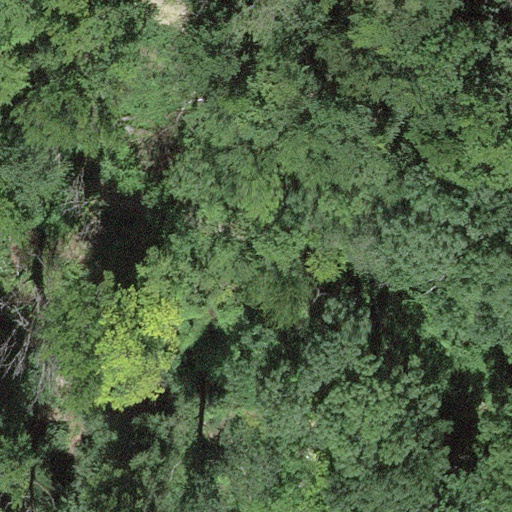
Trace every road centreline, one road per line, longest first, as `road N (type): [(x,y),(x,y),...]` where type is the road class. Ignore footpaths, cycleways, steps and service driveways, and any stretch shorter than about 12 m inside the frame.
road 1 (track): [(511,254),(409,255),(0,153)]
road 2 (track): [(163,0),(285,75),(511,95)]
